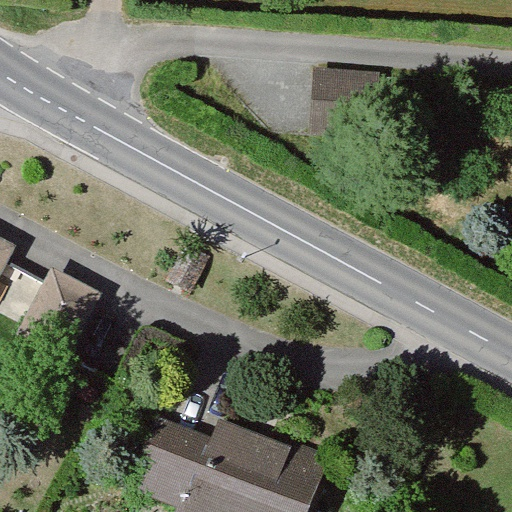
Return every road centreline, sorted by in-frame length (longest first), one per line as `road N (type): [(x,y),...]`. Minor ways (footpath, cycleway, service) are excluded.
road 1 (tertiary): [(511,356),(53,106)]
road 2 (residential): [(53,106),(105,42),(511,65)]
